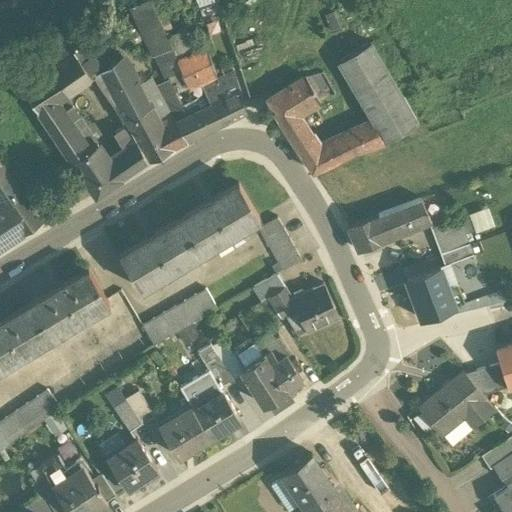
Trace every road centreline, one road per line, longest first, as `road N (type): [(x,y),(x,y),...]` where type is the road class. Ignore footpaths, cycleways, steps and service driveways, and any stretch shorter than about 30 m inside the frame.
road 1 (residential): [(385,354),(329,229),(295,174),(254,141),(216,144),(0,276)]
road 2 (residential): [(153,511),(356,379)]
road 3 (residential): [(446,511),(356,379)]
road 4 (residential): [(385,354),(468,323),(483,362)]
